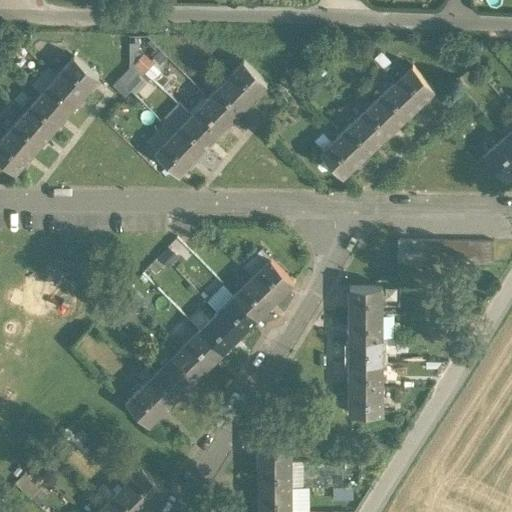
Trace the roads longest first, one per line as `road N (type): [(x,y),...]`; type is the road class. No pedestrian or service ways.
road 1 (residential): [(180,511),(341,245),(336,207)]
road 2 (residential): [(336,207),(0,198)]
road 3 (residential): [(511,281),(366,511)]
road 4 (residential): [(511,209),(336,207)]
